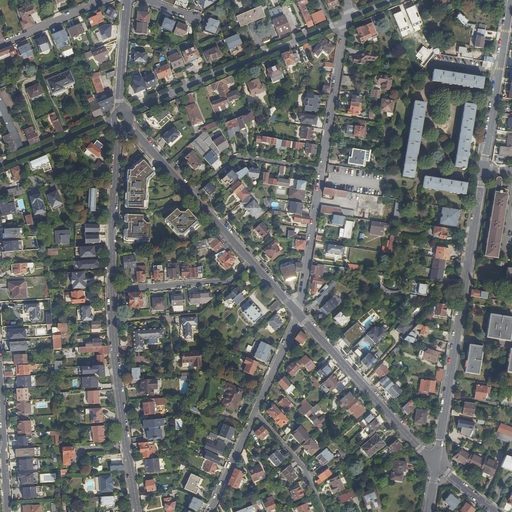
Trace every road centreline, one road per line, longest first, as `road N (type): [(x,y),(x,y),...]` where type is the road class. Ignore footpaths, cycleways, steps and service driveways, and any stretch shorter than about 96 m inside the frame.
road 1 (residential): [(484,168),(436,463)]
road 2 (residential): [(137,511),(113,356),(112,288)]
road 3 (residential): [(330,25),(128,114)]
road 4 (residential): [(436,463),(298,313)]
road 5 (residential): [(511,0),(484,168)]
road 6 (residential): [(112,288),(119,126)]
road 7 (residential): [(321,169),(346,19)]
road 8 (residential): [(112,288),(228,280),(251,260)]
road 9 (residential): [(298,313),(321,169)]
road 10 (residential): [(190,194),(239,156),(321,169)]
road 11 (residential): [(0,378),(8,511)]
road 12 (residential): [(255,412),(303,469),(323,511)]
road 13 (residential): [(0,164),(112,120)]
